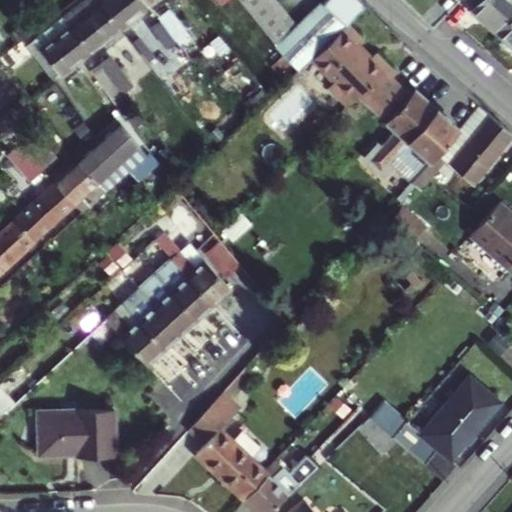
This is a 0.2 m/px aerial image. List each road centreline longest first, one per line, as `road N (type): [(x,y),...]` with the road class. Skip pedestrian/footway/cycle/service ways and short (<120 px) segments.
road 1 (unknown): [(96,511),(269,331)]
road 2 (residential): [(381,0),(511,108)]
